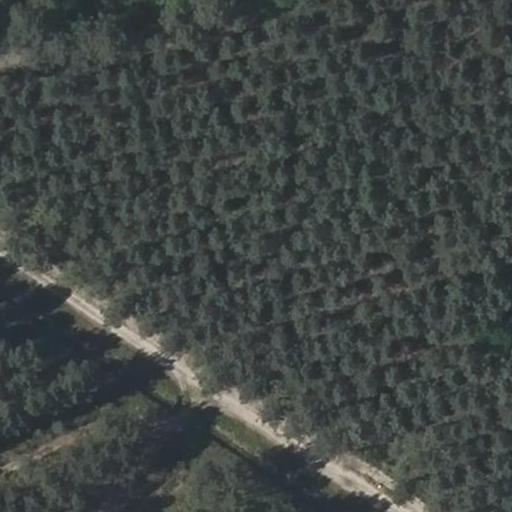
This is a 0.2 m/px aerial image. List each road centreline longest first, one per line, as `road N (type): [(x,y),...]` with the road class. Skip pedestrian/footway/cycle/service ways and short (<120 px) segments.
road 1 (track): [(397,511),(0,244)]
road 2 (track): [(213,387),(134,472),(111,511)]
